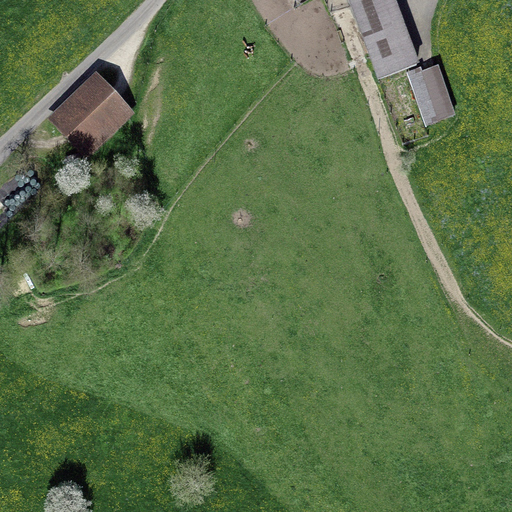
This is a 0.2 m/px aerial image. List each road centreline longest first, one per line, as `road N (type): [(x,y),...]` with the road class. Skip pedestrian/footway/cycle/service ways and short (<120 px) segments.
road 1 (track): [(511,349),(483,336),(422,234),(352,50)]
road 2 (residential): [(151,0),(0,152)]
